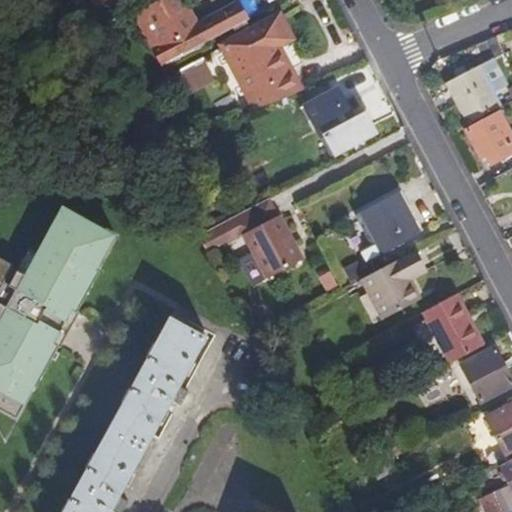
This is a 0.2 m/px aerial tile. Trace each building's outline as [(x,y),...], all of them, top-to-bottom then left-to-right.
[(180,0),(169,0),(139,16),(165,64),(203,44),(180,0)] [(97,7),(84,14),(92,30),(105,23),(97,7)] [(224,49),(255,110),(295,94),(273,50),(287,42),(276,23),(224,49)] [(447,81),(468,122),(500,106),(492,90),(507,82),(494,57),(447,81)] [(201,71),(206,86),(215,81),(203,58),(176,73),(188,95),(196,91),(191,74),(201,71)] [(199,98),(209,94),(206,86),(201,71),(191,74),(196,91),(199,98)] [(338,154),(377,132),(366,112),(355,117),(338,87),(305,105),(322,137),(323,136),(327,134),(337,153),(338,154)] [(493,163),(511,153),(511,137),(499,112),(466,130),(480,157),(488,153),(493,163)] [(147,164),(121,115),(92,132),(117,180),(147,164)] [(327,134),(323,136),(322,137),(320,138),(330,157),(337,153),(327,134)] [(366,264),(422,234),(400,192),(361,213),(378,244),(369,249),(360,254),(366,264)] [(304,260),(281,216),(279,217),(269,198),(199,236),(208,251),(226,241),(228,245),(238,239),(244,236),(267,280),(304,260)] [(0,306),(0,322),(1,322),(0,323),(0,409),(17,419),(35,387),(36,388),(65,335),(60,332),(65,322),(71,325),(100,271),(98,270),(116,236),(63,207),(25,275),(4,264),(6,261),(0,258),(0,303),(1,304),(0,306)] [(353,218),(369,249),(378,244),(361,213),(353,218)] [(416,251),(361,280),(383,321),(416,304),(406,284),(427,272),(416,251)] [(350,282),(365,274),(357,261),(342,269),(350,282)] [(483,345),(456,294),(423,312),(450,363),(483,345)] [(180,387),(206,340),(171,319),(63,511),(111,511),(113,510),(116,511),(121,511),(128,501),(120,497),(173,400),(181,405),(188,392),(180,387)] [(479,404),(511,386),(511,381),(493,347),(459,365),(479,404)] [(349,375),(338,380),(341,387),(338,389),(341,395),(355,387),(349,375)] [(505,457),(511,452),(511,404),(500,411),(498,407),(484,414),(485,420),(505,457)] [(379,456),(383,463),(393,458),(402,453),(398,445),(379,456)] [(383,463),(374,468),(380,479),(399,469),(393,458),(383,463)] [(511,462),(502,468),(511,486),(511,462)] [(485,484),(481,477),(447,495),(450,500),(465,492),(466,494),(485,484)] [(488,511),(511,511),(511,494),(507,486),(481,499),(488,511)]
